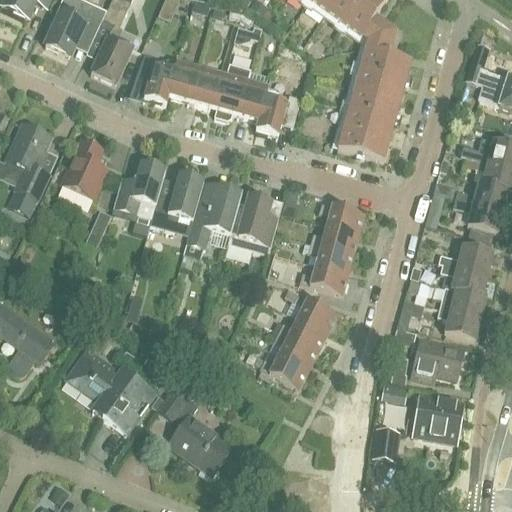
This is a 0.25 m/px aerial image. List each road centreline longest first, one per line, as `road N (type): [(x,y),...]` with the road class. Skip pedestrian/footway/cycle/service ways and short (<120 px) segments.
road 1 (residential): [(410,207),(188,149),(0,69)]
road 2 (residential): [(348,511),(364,383),(410,207)]
road 3 (residential): [(410,207),(468,4),(461,0)]
road 4 (residential): [(166,511),(33,458)]
